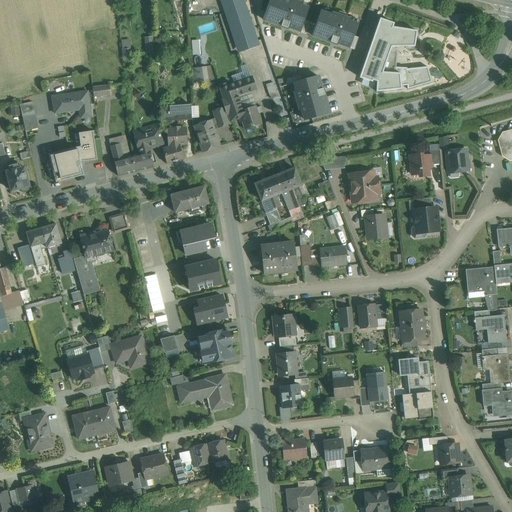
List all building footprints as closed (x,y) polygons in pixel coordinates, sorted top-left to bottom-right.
[(243,0),(220,0),(236,47),(257,40),(243,0)] [(311,6),(293,0),(267,0),(261,21),(302,34),(311,6)] [(320,10),(311,37),(349,50),(358,23),(320,10)] [(392,24),(380,20),(360,77),(371,81),(372,79),(377,81),(377,90),(400,89),(400,85),(406,84),(406,89),(431,82),(427,67),(408,69),(395,68),(397,47),(414,46),(416,32),(391,27),(392,24)] [(154,54),(153,37),(144,37),(145,54),(154,54)] [(130,49),(121,49),(122,61),(131,61),(130,49)] [(206,67),(192,69),(194,84),(208,82),(206,67)] [(320,74),(292,82),(303,120),(330,113),(320,74)] [(224,100),(232,97),(250,91),(255,89),(251,78),(228,86),(226,83),(219,86),(224,100)] [(109,85),(92,87),(94,97),(111,95),(109,85)] [(233,98),(238,110),(239,112),(255,106),(250,91),(232,97),(232,99),(233,98)] [(87,92),(52,97),(55,113),(79,110),(81,118),(91,117),(87,92)] [(224,100),(222,101),(224,107),(226,114),(238,110),(233,98),(232,99),(232,97),(224,100)] [(32,102),(20,105),(25,131),(38,128),(32,102)] [(19,105),(10,106),(11,115),(20,114),(19,105)] [(191,105),(159,107),(160,121),(192,119),(191,105)] [(239,112),(237,112),(239,118),(241,118),(245,130),(261,124),(255,106),(239,112)] [(224,107),(212,111),(216,123),(228,119),(226,114),(224,107)] [(211,120),(194,126),(202,153),(220,147),(211,120)] [(141,154),(145,169),(154,167),(148,146),(162,142),(161,127),(135,134),(137,142),(136,144),(137,148),(139,149),(141,154)] [(185,129),(167,130),(169,147),(162,149),(166,164),(183,159),(179,145),(186,143),(185,129)] [(81,146),(49,154),(56,183),(84,175),(81,161),(83,161),(83,162),(97,160),(93,131),(79,134),(81,146)] [(511,131),(502,134),(499,141),(503,156),(509,160),(511,158),(511,131)] [(123,159),(120,144),(111,147),(118,176),(136,172),(132,156),(123,159)] [(438,150),(429,151),(430,156),(431,163),(433,164),(433,165),(440,165),(438,150)] [(465,150),(448,152),(446,152),(449,173),(468,171),(465,150)] [(145,169),(141,154),(132,156),(136,172),(145,169)] [(422,154),(417,155),(409,156),(411,175),(419,174),(419,177),(429,176),(428,171),(433,165),(433,164),(431,163),(430,156),(422,157),(422,154)] [(347,157),(329,157),(326,158),(329,166),(330,168),(343,168),(347,157)] [(19,164),(9,166),(10,170),(6,172),(7,176),(5,177),(8,187),(10,187),(11,191),(21,189),(22,190),(23,191),(24,191),(25,191),(27,191),(28,190),(28,188),(28,187),(29,187),(24,167),(20,168),(19,164)] [(294,168),(284,172),(295,200),(302,197),(298,187),(301,185),(294,168)] [(363,170),(358,171),(357,174),(350,175),(352,203),(360,202),(362,204),(367,203),(368,201),(374,200),(375,199),(375,193),(379,190),(378,181),(373,179),(373,173),(372,173),(365,173),(363,170)] [(284,172),(274,176),(275,176),(281,193),(291,217),(301,213),(299,207),(305,205),(302,197),(295,200),(284,172)] [(281,193),(275,176),(265,180),(276,208),(280,206),(276,195),(281,193)] [(265,180),(255,184),(262,201),(267,199),(271,210),(276,208),(265,180)] [(336,199),(328,180),(320,184),(322,189),(325,188),(330,201),(336,199)] [(204,187),(170,195),(175,212),(208,204),(204,187)] [(430,198),(412,200),(413,210),(431,208),(430,198)] [(330,201),(325,204),(327,210),(338,206),(336,199),(330,201)] [(431,208),(413,210),(415,226),(413,227),(411,229),(412,236),(414,238),(423,237),(425,235),(425,233),(439,231),(437,212),(431,208)] [(276,210),(265,214),(270,225),(276,223),(280,221),(276,210)] [(372,210),(361,211),(361,218),(365,217),(373,216),(372,210)] [(331,229),(343,224),(338,211),(326,216),(331,229)] [(124,214),(110,218),(114,232),(128,228),(124,214)] [(373,216),(365,217),(367,237),(386,235),(384,215),(373,216)] [(270,225),(269,225),(272,232),(279,229),(276,223),(270,225)] [(56,224),(42,228),(46,243),(45,243),(47,248),(62,244),(56,224)] [(204,240),(214,238),(211,225),(176,233),(179,243),(182,242),(185,255),(207,250),(204,240)] [(42,228),(26,232),(31,247),(40,244),(45,243),(46,243),(42,228)] [(511,229),(497,231),(498,247),(511,245),(511,229)] [(108,230),(89,235),(89,233),(78,236),(83,256),(84,259),(85,259),(86,264),(90,263),(96,262),(95,256),(113,251),(108,230)] [(293,242),(261,246),(264,274),(296,270),(293,242)] [(40,244),(31,247),(35,259),(43,257),(40,244)] [(309,245),(300,246),(302,266),(312,265),(310,250),(309,245)] [(344,247),(310,250),(312,265),(321,264),(321,267),(346,265),(344,247)] [(70,250),(63,252),(65,257),(58,259),(63,274),(77,270),(73,259),(70,250)] [(499,251),(492,252),(494,266),(501,265),(499,251)] [(84,259),(83,256),(73,259),(77,270),(84,295),(85,295),(85,293),(98,289),(90,263),(86,264),(85,259),(84,259)] [(213,283),(220,281),(218,271),(219,271),(216,260),(186,268),(189,281),(187,282),(189,289),(196,287),(197,290),(214,285),(213,283)] [(360,262),(346,265),(348,277),(363,275),(360,262)] [(511,263),(501,265),(494,266),(494,268),(496,285),(511,283),(511,263)] [(5,267),(0,268),(0,289),(2,297),(12,293),(5,267)] [(494,268),(466,271),(468,291),(484,289),(485,295),(496,294),(496,285),(494,268)] [(2,297),(0,297),(3,307),(4,311),(23,305),(19,291),(18,291),(2,297)] [(79,291),(71,293),(74,303),(82,301),(79,291)] [(198,324),(227,317),(222,296),(198,301),(200,309),(195,310),(198,324)] [(374,304),(358,306),(361,328),(376,327),(375,319),(374,305),(374,304)] [(385,304),(374,305),(375,319),(386,318),(385,304)] [(0,308),(0,332),(10,329),(4,311),(3,307),(0,308)] [(351,307),(337,308),(339,329),(353,327),(351,307)] [(413,311),(400,312),(401,327),(423,325),(421,310),(413,311)] [(488,311),(475,312),(475,319),(489,317),(488,311)] [(293,315),(273,317),(275,337),(278,337),(292,335),(295,335),(293,315)] [(475,319),(476,330),(487,329),(488,343),(505,341),(503,316),(489,317),(475,319)] [(423,325),(401,327),(403,342),(417,340),(424,340),(423,325)] [(228,329),(198,336),(201,350),(200,350),(203,364),(233,357),(230,343),(231,343),(228,329)] [(292,335),(278,337),(279,347),(293,346),(292,335)] [(108,336),(97,339),(97,342),(100,353),(112,349),(111,345),(108,336)] [(141,336),(111,345),(112,349),(116,363),(130,359),(133,361),(135,366),(148,363),(141,336)] [(174,336),(160,339),(164,353),(178,349),(174,336)] [(372,340),(364,341),(364,350),(372,350),(372,340)] [(293,346),(279,347),(280,355),(294,353),(293,346)] [(98,348),(86,351),(88,355),(92,369),(103,365),(98,348)] [(280,355),(277,355),(279,375),(296,373),(294,353),(280,355)] [(88,355),(67,361),(73,378),(80,376),(81,379),(89,377),(88,374),(93,372),(92,369),(88,355)] [(507,355),(482,357),(483,368),(491,367),(493,383),(500,383),(510,382),(507,355)] [(427,364),(418,365),(417,358),(398,360),(400,376),(411,375),(413,394),(431,392),(428,372),(427,364)] [(385,372),(366,374),(368,387),(370,402),(388,400),(385,372)] [(186,374),(169,378),(171,386),(187,382),(186,374)] [(226,374),(205,379),(206,380),(177,387),(181,403),(210,397),(213,410),(233,405),(226,374)] [(351,378),(333,380),(335,397),(352,395),(353,395),(351,381),(351,378)] [(358,381),(351,381),(353,395),(352,395),(353,399),(360,399),(359,388),(358,381)] [(493,383),(481,385),(482,391),(500,389),(500,383),(493,383)] [(299,385),(281,387),(283,407),(301,405),(299,385)] [(368,387),(359,388),(360,399),(361,406),(370,405),(370,402),(368,387)] [(501,394),(501,389),(500,389),(482,391),(483,406),(495,405),(496,416),(511,414),(511,404),(511,393),(501,394)] [(113,391),(106,393),(108,404),(116,402),(113,391)] [(413,394),(402,395),(403,411),(417,409),(419,420),(433,419),(431,392),(413,394)] [(91,414),(96,434),(106,432),(106,433),(115,431),(110,408),(98,410),(99,412),(91,414)] [(30,411),(19,414),(20,421),(24,420),(24,419),(32,417),(30,411)] [(32,417),(24,419),(24,420),(27,432),(31,431),(32,437),(31,437),(31,439),(32,439),(35,450),(51,446),(47,429),(48,429),(45,414),(32,417)] [(96,434),(91,414),(84,416),(84,414),(73,416),(78,439),(87,437),(87,436),(96,434)] [(130,420),(122,422),(125,433),(133,431),(130,420)] [(447,436),(429,438),(429,445),(448,443),(447,436)] [(292,441),(290,439),(285,440),(283,442),(284,459),(292,458),(292,460),(300,459),(299,457),(305,457),(304,440),(292,441)] [(223,440),(207,444),(211,463),(227,459),(223,440)] [(341,440),(324,442),(325,455),(326,460),(343,458),(341,440)] [(324,442),(316,443),(318,455),(325,455),(324,442)] [(316,443),(310,444),(311,458),(318,458),(318,455),(316,443)] [(415,454),(417,445),(408,443),(406,452),(415,454)] [(207,444),(190,448),(194,467),(211,463),(207,444)] [(457,444),(439,446),(439,447),(442,447),(443,454),(440,454),(441,464),(459,462),(457,444)] [(361,452),(362,462),(363,470),(377,468),(377,470),(390,468),(388,449),(361,452)] [(361,450),(353,451),(353,457),(354,463),(362,462),(361,452),(361,450)] [(163,454),(141,460),(144,472),(145,479),(146,479),(167,474),(163,454)] [(353,457),(345,458),(347,475),(355,474),(354,463),(353,457)] [(129,462),(105,468),(109,484),(118,482),(118,485),(125,483),(124,481),(133,479),(129,462)] [(457,469),(442,470),(443,480),(449,479),(449,478),(457,477),(457,469)] [(144,472),(138,474),(141,488),(148,487),(146,479),(145,479),(144,472)] [(79,477),(78,474),(68,477),(71,491),(74,490),(76,499),(88,496),(89,500),(99,498),(95,480),(91,481),(89,474),(79,477)] [(355,474),(347,475),(349,487),(357,486),(355,474)] [(457,477),(449,478),(449,479),(451,496),(471,494),(469,476),(457,477)] [(247,479),(238,480),(240,500),(249,499),(247,479)] [(314,480),(297,482),(298,490),(305,489),(305,490),(315,489),(314,480)] [(398,483),(386,485),(387,492),(388,498),(400,496),(398,483)] [(32,485),(17,488),(20,502),(35,498),(32,485)] [(298,490),(287,491),(289,511),(307,511),(306,503),(316,502),(315,489),(305,490),(305,489),(298,490)] [(15,490),(9,491),(12,502),(17,501),(15,490)] [(5,491),(0,492),(0,511),(10,511),(5,491)] [(387,492),(377,493),(377,494),(365,495),(365,494),(364,494),(365,506),(366,511),(384,511),(389,511),(389,504),(387,503),(387,500),(388,499),(388,498),(387,492)]
